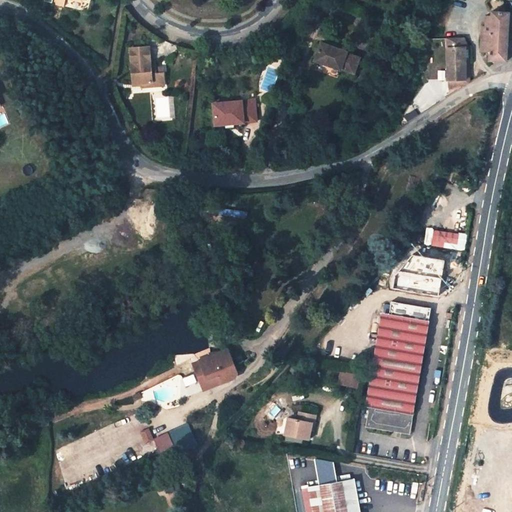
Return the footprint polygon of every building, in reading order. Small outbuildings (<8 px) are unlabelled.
[(509,13),(492,13),(492,15),(492,27),(486,27),(482,26),(480,50),(490,50),(491,60),(507,60),(509,13)] [(445,49),(449,49),(449,80),(467,80),(466,43),(469,43),(466,34),(458,34),(455,37),(445,49)] [(347,52),(321,43),(314,61),(340,70),(341,69),(354,73),(359,58),(346,53),(347,52)] [(150,61),(149,47),(130,48),(133,85),(143,84),(143,83),(152,82),(152,86),(164,85),(163,72),(156,73),(155,68),(151,69),(150,61)] [(160,96),(161,119),(175,118),(174,95),(160,96)] [(253,104),(212,105),(213,126),(223,126),(231,126),(254,125),(253,104)] [(457,248),(459,233),(433,229),(432,245),(457,248)] [(431,321),(392,314),(389,331),(387,330),(374,409),(370,408),(367,427),(413,434),(416,414),(413,414),(426,336),(429,337),(431,321)] [(229,348),(201,360),(207,376),(235,364),(229,348)] [(341,371),(339,383),(358,386),(360,374),(341,371)] [(184,387),(198,383),(195,373),(182,376),(184,387)] [(316,407),(293,402),(286,435),(310,439),(313,423),(316,407)] [(49,417),(35,418),(36,427),(49,426),(49,417)] [(168,432),(169,433),(155,438),(161,452),(177,445),(179,450),(196,442),(188,424),(168,432)] [(360,511),(373,508),(367,479),(367,478),(354,480),(310,487),(310,488),(314,511),(360,511)]
